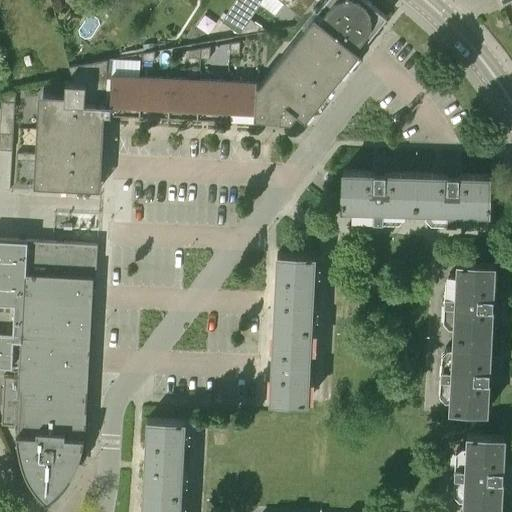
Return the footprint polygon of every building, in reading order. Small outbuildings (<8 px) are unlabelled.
[(260,0),(234,0),(220,22),(240,35),(249,19),(260,0)] [(263,93),(257,92),(256,116),(289,118),(295,111),(304,118),(313,107),(317,108),(320,107),(334,89),(334,86),(332,83),(348,63),(351,65),(354,64),(361,56),(362,55),(368,47),(368,44),(366,41),(386,16),(366,0),(324,0),(319,7),(316,10),(321,14),(264,85),(267,88),(263,93)] [(279,0),(300,17),(314,0),(279,0)] [(264,30),(249,19),(240,35),(264,30)] [(239,40),(230,42),(229,52),(239,52),(239,40)] [(142,44),(143,50),(154,48),(153,42),(142,44)] [(200,57),(210,58),(210,45),(201,47),(200,57)] [(189,57),(200,57),(201,47),(189,49),(189,57)] [(154,50),(142,52),(142,59),(154,60),(154,50)] [(70,66),(75,82),(64,82),(63,101),(43,100),(40,154),(16,152),(16,160),(40,161),(39,186),(94,189),(95,180),(91,175),(93,137),(97,133),(98,124),(93,119),(94,104),(103,105),(105,105),(105,104),(107,59),(70,66)] [(256,123),(256,116),(257,92),(258,82),(111,74),(109,115),(138,116),(138,117),(139,117),(167,118),(167,119),(168,119),(168,118),(196,119),(196,120),(197,120),(197,119),(225,121),(225,122),(226,122),(226,121),(253,122),(254,123),(256,123)] [(0,148),(12,149),(15,101),(1,100),(0,126),(0,148)] [(487,213),(488,174),(457,174),(457,168),(434,167),(434,173),(397,172),(397,166),(374,165),(374,171),(342,170),(341,209),(372,210),(372,221),(383,221),(384,210),(445,212),(445,223),(455,223),(455,212),(487,213)] [(86,457),(98,243),(0,237),(0,372),(3,373),(1,427),(16,428),(19,454),(33,486),(45,499),(61,481),(72,456),(86,457)] [(308,401),(309,389),(315,256),(277,254),(270,399),(308,401)] [(453,305),(451,336),(490,338),(491,319),(497,319),(498,296),(492,296),(493,265),(455,263),(453,295),(442,294),(442,304),(453,305)] [(448,409),(486,411),(488,380),(494,380),(495,357),(489,357),(490,338),(451,336),(450,367),(439,367),(438,377),(449,378),(448,409)] [(179,511),(184,420),(147,418),(141,511),(179,511)] [(499,511),(501,490),(507,491),(508,468),(502,468),(504,436),(466,434),(465,466),(454,465),(453,475),(464,476),(462,511),(499,511)]
